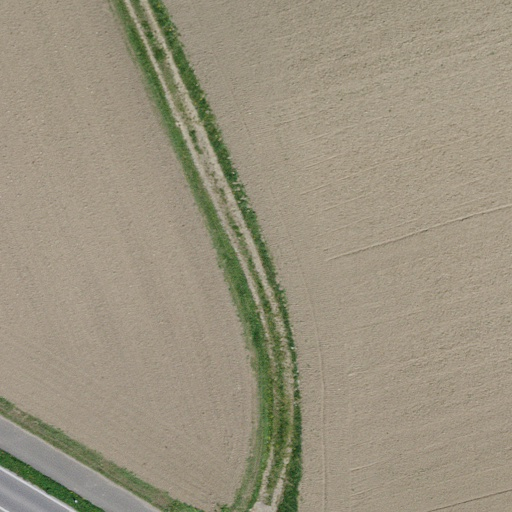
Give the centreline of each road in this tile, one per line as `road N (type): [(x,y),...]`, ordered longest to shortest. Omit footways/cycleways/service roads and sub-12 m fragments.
road 1 (track): [(135,0),(264,303),(281,394),(259,511)]
road 2 (track): [(128,511),(0,435)]
